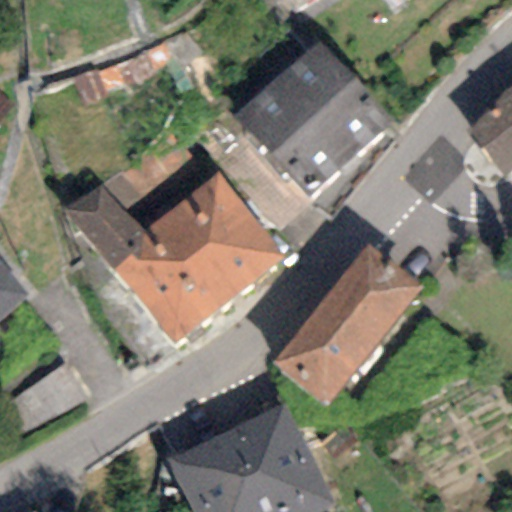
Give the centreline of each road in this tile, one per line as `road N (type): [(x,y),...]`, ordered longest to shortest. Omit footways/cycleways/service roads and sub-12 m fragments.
road 1 (secondary): [(387,201),(252,340),(125,421),(0,486)]
road 2 (secondary): [(511,53),(387,201)]
road 3 (unclassified): [(387,201),(454,222),(511,219)]
